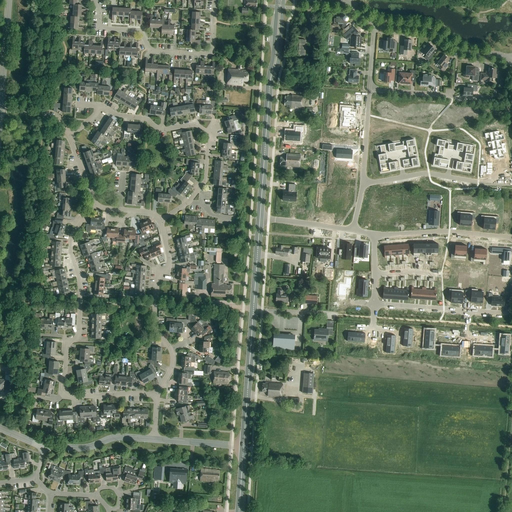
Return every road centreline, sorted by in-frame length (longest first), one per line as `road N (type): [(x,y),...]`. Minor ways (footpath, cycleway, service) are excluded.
road 1 (residential): [(161,220),(205,181),(207,133),(197,125),(163,129),(101,108),(68,134)]
road 2 (secondary): [(243,448),(259,218)]
road 3 (residential): [(93,0),(102,28),(140,31),(153,51),(206,54),(215,0)]
road 4 (track): [(338,315),(511,328)]
road 5 (residential): [(71,341),(79,334),(80,302),(71,236),(95,203)]
road 6 (unclassified): [(511,57),(467,52),(431,29),(374,24)]
road 7 (residential): [(511,238),(449,231),(371,236)]
road 8 (residential): [(170,350),(156,323),(158,273),(169,264),(161,220)]
road 9 (residential): [(498,184),(428,173),(365,183)]
road 10 (secondary): [(259,218),(269,84)]
